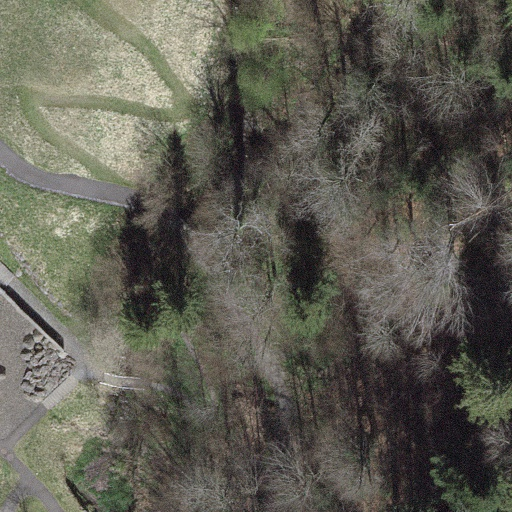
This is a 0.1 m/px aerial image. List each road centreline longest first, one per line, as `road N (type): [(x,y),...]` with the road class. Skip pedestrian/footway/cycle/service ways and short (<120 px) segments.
road 1 (unknown): [(196,246),(163,207),(46,183),(0,152)]
road 2 (unknown): [(11,511),(58,417),(84,392),(104,379),(148,385)]
